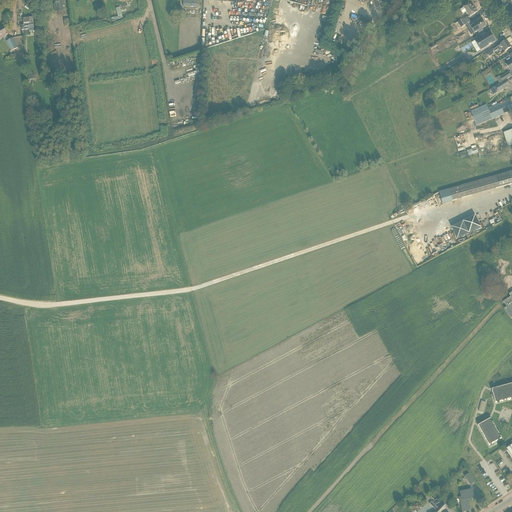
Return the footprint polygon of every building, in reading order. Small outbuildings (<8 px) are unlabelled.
[(64,2),(62,3),(61,0),(54,0),(55,4),(54,4),(55,12),(63,11),(63,7),(64,6),(64,2)] [(473,5),(470,7),(468,4),(460,10),(462,13),(465,11),(470,17),(477,12),(473,5)] [(23,25),(21,25),(22,30),(24,30),(29,30),(29,32),(34,31),(34,29),(33,17),(23,19),(23,24),(23,25)] [(465,26),(467,25),(463,19),(457,22),(461,28),(464,26),(465,26)] [(485,24),(484,23),(481,19),(473,24),(472,25),(471,22),(467,25),(465,26),(469,32),(476,28),(479,33),(483,31),(482,29),(486,26),(485,26),(485,25),(485,24)] [(480,50),(495,42),(490,33),(481,38),(480,37),(474,40),(478,46),(477,46),(478,47),(480,50)] [(11,51),(18,48),(13,38),(6,41),(11,51)] [(505,52),(511,48),(506,40),(500,45),(499,44),(492,49),(492,48),(483,55),(486,58),(487,57),(488,58),(495,53),(494,52),(501,47),(505,52)] [(460,67),(468,62),(465,57),(456,62),(460,67)] [(254,100),(275,98),(272,74),(270,75),(269,70),(267,70),(258,71),(259,75),(254,76),(254,82),(255,86),(263,87),(251,89),(251,91),(251,96),(247,97),(245,107),(249,106),(250,99),(254,100)] [(502,82),(506,79),(511,77),(508,73),(500,78),(502,82)] [(494,88),(490,90),(493,95),(497,93),(496,91),(498,90),(499,92),(510,85),(506,79),(502,82),(499,84),(495,87),(496,86),(496,87),(494,88)] [(477,126),(509,112),(505,103),(488,110),(488,111),(473,117),(477,126)] [(486,105),(471,111),(473,117),(488,111),(488,110),(486,105)] [(511,145),(511,130),(503,133),(507,147),(511,145)] [(478,153),(478,152),(476,148),(466,151),(468,156),(478,153)] [(500,187),(511,184),(511,183),(511,170),(497,175),(500,187)] [(448,189),(439,192),(442,204),(452,201),(448,189)] [(473,216),(448,226),(454,240),(479,229),(473,216)] [(468,296),(464,300),(468,305),(466,307),(480,319),(486,313),(484,310),(486,308),(488,310),(492,306),(476,291),(470,298),(468,296)] [(506,307),(504,308),(510,319),(511,317),(511,291),(509,294),(511,296),(503,301),(506,307)] [(511,398),(511,383),(492,389),(495,403),(511,398)] [(489,445),(501,439),(490,419),(478,426),(489,445)] [(470,486),(475,483),(469,473),(464,476),(470,486)] [(467,499),(478,497),(476,489),(460,492),(461,497),(459,497),(462,511),(463,511),(469,511),(467,499)]
